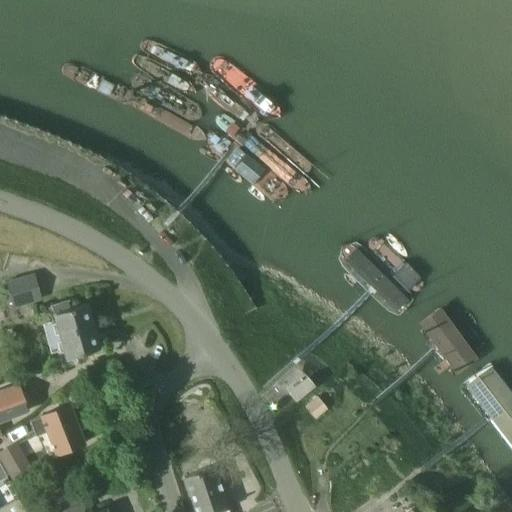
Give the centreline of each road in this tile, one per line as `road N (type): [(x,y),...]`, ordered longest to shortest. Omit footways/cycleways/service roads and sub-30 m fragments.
road 1 (residential): [(0,148),(110,198),(160,251),(189,314)]
road 2 (unclassified): [(0,201),(98,243),(189,314)]
road 3 (residential): [(173,511),(153,437),(154,401),(211,345)]
road 4 (unclassified): [(211,345),(298,511)]
